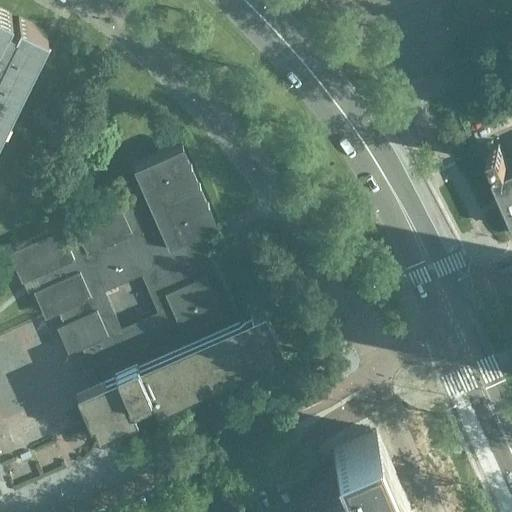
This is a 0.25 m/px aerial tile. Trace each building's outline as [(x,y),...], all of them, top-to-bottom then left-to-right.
[(0,126),(37,51),(47,32),(18,18),(14,26),(7,22),(11,14),(0,9),(0,126)] [(482,104),(489,133),(511,127),(505,98),(482,104)] [(511,167),(510,169),(507,161),(499,143),(489,147),(497,165),(501,173),(493,176),(511,220),(511,167)] [(98,433),(136,416),(133,409),(152,400),(155,408),(271,356),(269,353),(282,348),(264,307),(240,318),(200,231),(217,224),(182,144),(133,165),(142,187),(143,186),(148,196),(121,208),(118,202),(73,222),(76,228),(64,233),(61,227),(8,250),(9,251),(10,251),(22,279),(34,274),(37,280),(40,286),(33,289),(34,290),(35,290),(46,315),(58,309),(63,322),(56,325),(57,326),(58,326),(69,351),(81,345),(97,381),(76,391),(90,423),(93,421),(98,433)] [(1,401),(1,412),(20,411),(20,401),(1,401)] [(394,488),(386,469),(392,466),(391,465),(385,468),(377,449),(383,446),(382,445),(376,448),(370,434),(376,431),(376,430),(333,448),(334,450),(334,449),(340,464),(340,465),(340,464),(349,483),(348,484),(353,493),(342,498),(347,509),(358,504),(360,511),(383,511),(407,501),(407,500),(401,503),(395,489),(401,486),(400,485),(394,488)] [(348,511),(347,509),(342,498),(340,492),(295,511),(348,511)]
